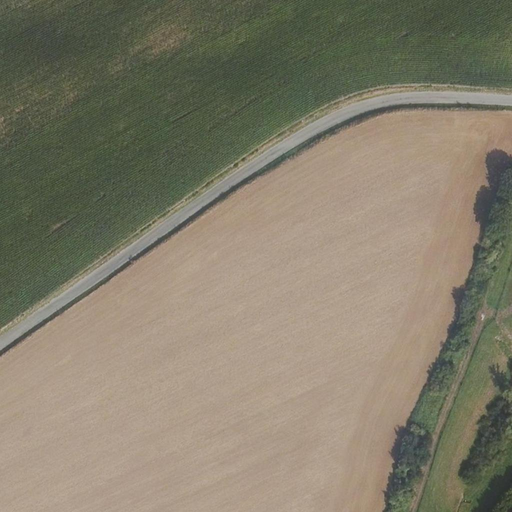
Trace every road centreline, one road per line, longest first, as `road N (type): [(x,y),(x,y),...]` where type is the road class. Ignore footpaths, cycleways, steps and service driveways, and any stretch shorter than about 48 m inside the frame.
road 1 (unclassified): [(511,100),(389,98),(314,127),(0,344)]
road 2 (track): [(511,219),(420,511)]
